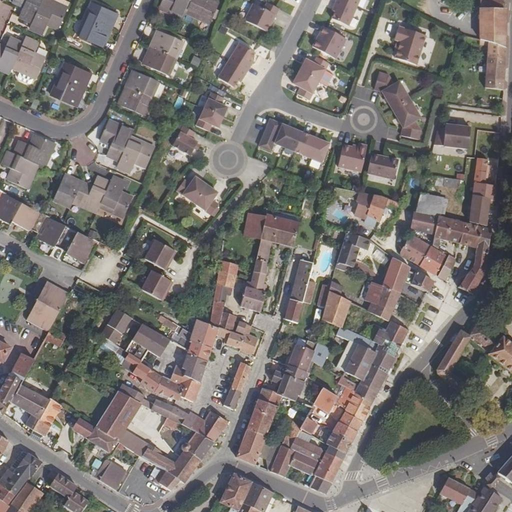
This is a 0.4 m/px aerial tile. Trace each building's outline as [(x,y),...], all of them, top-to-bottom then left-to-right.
[(19,16),(32,21),(40,0),(12,0),(12,1),(23,6),(19,16)] [(57,29),(67,8),(48,0),(40,0),(32,21),(29,27),(43,33),(47,24),(57,29)] [(66,0),(48,0),(67,8),(67,9),(70,2),(66,0)] [(185,13),(190,0),(162,0),(159,8),(183,19),(185,13)] [(207,0),(190,0),(185,13),(209,24),(218,5),(207,0)] [(357,0),(334,0),(330,10),(332,11),(329,18),(345,26),(357,0)] [(481,0),(482,11),(501,11),(501,0),(481,0)] [(85,19),(109,30),(116,13),(92,3),(85,19)] [(277,10),(264,4),(261,10),(250,5),(242,21),(264,32),(269,22),(270,23),(277,10)] [(479,38),(479,40),(488,43),(505,49),(505,10),(501,11),(482,11),(480,11),(479,38)] [(101,47),(109,30),(85,19),(77,36),(101,47)] [(334,60),(344,39),(320,28),(317,35),(319,36),(315,43),(314,42),(311,49),(334,60)] [(426,37),(399,28),(394,41),(397,42),(400,43),(398,50),(395,59),(416,66),(426,37)] [(158,32),(151,49),(175,60),(183,42),(158,32)] [(38,44),(24,37),(21,43),(11,67),(35,78),(44,59),(34,54),(38,44)] [(11,67),(21,43),(9,38),(4,48),(0,46),(0,69),(9,73),(11,67)] [(503,91),(505,49),(488,43),(484,89),(503,91)] [(253,54),(237,44),(216,79),(231,89),(235,82),(238,84),(251,62),(249,60),(253,54)] [(258,45),(254,53),(267,59),(271,50),(258,45)] [(175,60),(151,49),(143,66),(168,77),(175,60)] [(193,55),(189,65),(197,68),(201,59),(193,55)] [(326,64),(315,58),(311,64),(303,60),(290,85),(298,89),(295,95),(307,101),(326,64)] [(66,62),(58,79),(82,90),(90,73),(66,62)] [(133,72),(126,89),(150,100),(157,82),(133,72)] [(378,75),(372,89),(379,93),(400,129),(399,137),(418,141),(420,131),(414,122),(419,119),(399,83),(393,86),(387,79),(378,75)] [(82,90),(58,79),(51,96),(75,106),(82,90)] [(150,100),(126,89),(118,105),(143,116),(150,100)] [(221,99),(209,94),(194,127),(207,132),(211,123),(218,126),(225,109),(219,106),(221,99)] [(327,144),(268,120),(257,147),(269,152),(272,145),(320,163),(327,144)] [(111,146),(106,156),(119,161),(129,138),(132,132),(108,122),(99,141),(111,146)] [(496,133),(497,127),(482,125),(481,132),(496,133)] [(470,129),(445,126),(445,130),(443,148),(442,149),(467,151),(470,129)] [(193,134),(181,128),(170,147),(188,157),(192,150),(195,145),(196,144),(189,140),(193,134)] [(443,148),(445,130),(438,128),(433,146),(443,148)] [(30,146),(20,142),(14,155),(37,165),(43,168),(54,144),(35,135),(30,146)] [(129,138),(119,161),(116,167),(130,173),(135,163),(146,167),(153,149),(129,138)] [(338,168),(361,173),(367,147),(359,145),(358,146),(358,149),(352,148),(343,146),(338,168)] [(37,165),(14,155),(8,152),(3,166),(12,170),(7,181),(26,190),(37,165)] [(380,157),(372,155),(367,175),(394,181),(399,162),(389,159),(389,161),(380,159),(380,157)] [(494,201),(496,187),(487,186),(489,167),(486,167),(487,160),(477,159),(473,196),(494,201)] [(70,208),(73,203),(81,184),(63,176),(53,200),(70,208)] [(459,180),(436,177),(435,185),(458,188),(459,180)] [(99,207),(109,184),(96,178),(91,188),(81,184),(73,203),(96,214),(99,207)] [(126,184),(112,178),(109,184),(99,207),(123,218),(132,199),(121,194),(126,184)] [(182,181),(175,192),(209,216),(217,205),(211,201),(216,194),(193,178),(188,185),(182,181)] [(333,187),(332,194),(348,198),(350,191),(333,187)] [(0,220),(10,226),(12,223),(21,204),(3,194),(0,192),(0,220)] [(393,211),(398,210),(399,207),(397,203),(389,201),(381,199),(372,196),(367,195),(358,194),(356,203),(358,204),(354,217),(364,221),(363,224),(377,229),(379,224),(382,225),(385,216),(387,216),(389,212),(387,211),(387,209),(393,211)] [(437,215),(444,216),(448,200),(420,194),(415,213),(437,217),(437,215)] [(479,228),(476,250),(474,260),(486,260),(490,231),(486,230),(488,206),(493,207),(494,201),(473,196),(469,223),(479,226),(479,228)] [(260,240),(267,209),(269,203),(267,203),(251,209),(249,209),(244,237),(260,240)] [(65,255),(85,266),(97,243),(86,237),(63,225),(42,214),(21,204),(12,223),(28,232),(31,230),(37,234),(36,237),(37,240),(53,249),(55,246),(66,253),(65,255)] [(267,209),(260,240),(254,271),(250,288),(263,293),(265,286),(261,285),(271,243),(292,248),(299,217),(267,209)] [(437,217),(415,213),(414,215),(411,230),(434,235),(437,217)] [(468,226),(465,225),(444,219),(444,216),(437,215),(437,217),(434,235),(432,246),(438,250),(440,240),(458,245),(459,245),(462,246),(466,247),(468,226)] [(479,228),(468,226),(466,247),(476,250),(479,228)] [(369,241),(347,234),(336,263),(352,268),(359,249),(366,251),(369,241)] [(418,267),(430,247),(410,236),(399,256),(418,267)] [(171,259),(173,260),(177,253),(156,242),(146,261),(167,272),(170,265),(168,264),(171,259)] [(432,248),(430,247),(418,267),(434,276),(441,265),(446,256),(432,248)] [(448,256),(443,266),(451,271),(455,259),(448,256)] [(410,269),(392,259),(381,286),(400,294),(404,283),(409,272),(410,269)] [(472,269),(457,288),(472,295),(485,271),(486,260),(474,260),(472,269)] [(218,268),(211,314),(209,326),(217,328),(223,312),(229,289),(232,289),(237,266),(219,261),(218,268)] [(290,300),(284,320),(297,324),(302,304),(308,282),(312,265),(301,261),(291,300),(290,300)] [(451,271),(443,266),(437,278),(446,282),(451,271)] [(240,308),(259,313),(265,293),(263,293),(250,288),(254,271),(249,270),(245,290),(240,308)] [(141,291),(162,302),(166,295),(164,294),(166,289),(169,290),(172,283),(152,272),(141,291)] [(404,283),(411,286),(415,274),(409,272),(404,283)] [(415,274),(411,286),(427,293),(428,293),(430,289),(433,290),(434,288),(432,285),(434,282),(432,281),(416,272),(415,274)] [(381,286),(363,279),(361,284),(364,285),(363,288),(368,291),(366,297),(369,298),(367,304),(370,305),(367,310),(366,312),(368,313),(386,322),(388,322),(388,321),(400,294),(381,286)] [(48,333),(51,328),(69,294),(46,282),(25,321),(48,333)] [(308,282),(302,304),(309,306),(314,283),(308,282)] [(342,288),(331,282),(329,289),(328,293),(339,298),(342,288)] [(328,293),(329,289),(322,287),(317,307),(324,310),(328,293)] [(322,320),(342,329),(350,303),(339,298),(328,293),(324,310),(322,320)] [(235,317),(223,312),(217,328),(230,333),(235,317)] [(381,332),(386,322),(368,313),(363,323),(381,332)] [(190,318),(186,332),(191,334),(188,341),(191,342),(197,322),(190,318)] [(186,332),(166,319),(163,324),(179,334),(178,337),(186,342),(188,341),(191,334),(186,332)] [(437,375),(461,395),(467,386),(451,373),(469,340),(488,355),(487,356),(511,375),(511,344),(502,336),(501,338),(477,319),(467,335),(459,331),(436,370),(437,375)] [(210,349),(215,335),(217,328),(209,326),(197,322),(191,342),(210,349)] [(245,325),(239,322),(235,332),(241,335),(245,325)] [(379,345),(396,354),(408,330),(390,322),(379,345)] [(128,325),(124,334),(138,341),(139,341),(165,356),(170,346),(172,342),(155,332),(149,343),(141,338),(143,334),(128,325)] [(65,336),(51,328),(48,333),(44,340),(59,348),(65,336)] [(217,328),(215,335),(227,340),(225,345),(240,349),(239,351),(250,356),(258,339),(249,336),(246,334),(245,338),(230,333),(217,328)] [(170,400),(177,401),(179,397),(183,388),(178,387),(179,385),(170,381),(162,377),(154,373),(144,366),(140,364),(141,362),(91,331),(85,340),(113,357),(115,354),(136,367),(132,374),(142,381),(140,384),(154,394),(170,400)] [(379,345),(351,333),(347,331),(344,338),(349,341),(336,368),(360,381),(357,388),(340,379),(338,384),(343,387),(347,389),(371,402),(396,354),(379,345)] [(188,341),(186,342),(183,348),(187,351),(186,355),(206,361),(210,349),(191,342),(188,341)] [(310,362),(316,345),(308,342),(305,349),(296,345),(287,367),(305,374),(310,362)] [(9,348),(0,343),(0,362),(3,363),(9,348)] [(321,347),(316,345),(310,362),(313,363),(321,368),(326,357),(318,352),(321,347)] [(165,356),(169,359),(173,353),(171,352),(173,348),(170,346),(165,356)] [(180,347),(177,354),(185,359),(186,355),(187,351),(183,348),(180,347)] [(10,374),(23,380),(33,361),(21,354),(10,374)] [(186,355),(185,359),(182,366),(201,375),(206,361),(186,355)] [(144,366),(154,373),(156,368),(161,371),(165,363),(161,361),(159,364),(150,358),(144,366)] [(170,381),(177,366),(168,362),(162,377),(170,381)] [(250,368),(241,364),(231,388),(240,392),(250,368)] [(182,368),(177,366),(170,381),(179,385),(178,387),(183,388),(179,397),(191,403),(198,384),(182,377),(184,369),(182,368)] [(198,384),(201,375),(182,366),(182,368),(184,369),(182,377),(198,384)] [(305,374),(287,367),(283,375),(303,380),(305,374)] [(488,370),(478,385),(487,391),(497,376),(488,370)] [(23,380),(10,374),(4,371),(0,377),(0,415),(3,418),(10,403),(20,386),(23,380)] [(275,394),(295,401),(296,396),(299,397),(304,383),(302,382),(303,380),(283,375),(275,372),(271,381),(279,384),(275,394)] [(117,392),(140,404),(140,405),(144,396),(130,389),(122,379),(114,390),(117,392)] [(25,426),(33,431),(49,402),(41,397),(20,386),(10,403),(31,415),(25,426)] [(347,389),(343,387),(337,398),(340,399),(347,389)] [(223,406),(232,410),(240,392),(231,388),(223,406)] [(258,400),(277,408),(280,402),(292,406),(295,401),(275,394),(262,388),(258,400)] [(328,415),(334,403),(337,398),(322,388),(313,405),(328,415)] [(347,389),(340,399),(338,405),(346,410),(339,423),(356,432),(371,402),(347,389)] [(49,402),(50,400),(52,397),(44,392),(41,397),(49,402)] [(182,484),(214,443),(190,429),(188,433),(193,436),(186,445),(184,445),(182,446),(181,448),(181,449),(182,451),(174,464),(158,455),(160,451),(151,446),(124,430),(140,404),(117,392),(95,428),(116,442),(140,458),(165,471),(179,481),(182,484)] [(50,400),(49,402),(33,431),(44,437),(61,407),(50,400)] [(155,400),(151,410),(167,419),(174,408),(155,400)] [(247,430),(265,437),(277,408),(258,400),(247,430)] [(291,422),(299,430),(300,429),(311,408),(302,404),(291,422)] [(346,410),(338,405),(332,418),(338,423),(339,423),(346,410)] [(167,419),(151,410),(145,407),(142,411),(153,417),(152,419),(174,430),(177,423),(167,419)] [(188,415),(174,408),(167,419),(177,423),(182,426),(188,415)] [(281,411),(286,417),(289,413),(284,408),(281,411)] [(311,408),(300,429),(311,435),(317,425),(316,424),(319,419),(317,417),(320,412),(311,408)] [(505,413),(488,415),(500,425),(510,420),(511,418),(511,413),(508,411),(505,413)] [(188,429),(195,416),(190,412),(188,415),(182,426),(188,429)] [(204,421),(221,431),(227,422),(210,412),(204,421)] [(214,443),(221,431),(204,421),(195,416),(188,429),(190,429),(214,443)] [(71,430),(86,440),(93,428),(79,419),(71,430)] [(338,423),(326,445),(328,446),(344,455),(356,432),(339,423),(338,423)] [(116,442),(95,428),(94,427),(93,428),(86,440),(109,454),(116,442)] [(265,439),(265,437),(247,430),(236,459),(253,466),(262,445),(269,448),(272,442),(265,439)] [(311,437),(299,430),(290,450),(294,452),(288,465),(290,466),(311,475),(321,452),(309,446),(311,437)] [(280,446),(273,442),(265,460),(267,472),(269,472),(280,446)] [(290,450),(280,446),(269,472),(284,478),(290,466),(288,465),(294,452),(290,450)] [(341,462),(344,455),(328,446),(325,453),(341,462)] [(315,477),(309,489),(324,495),(341,462),(325,453),(313,476),(315,477)] [(28,478),(30,479),(42,464),(28,455),(25,459),(17,470),(15,469),(11,474),(7,471),(0,480),(0,485),(14,497),(28,478)] [(12,466),(15,469),(17,470),(25,459),(20,455),(12,466)] [(511,511),(511,456),(497,472),(502,476),(511,483),(511,511),(491,511),(501,498),(489,491),(483,488),(479,494),(467,511),(511,511)] [(94,477),(116,491),(123,477),(106,468),(106,469),(100,468),(94,477)] [(486,482),(492,475),(483,468),(477,475),(486,482)] [(158,484),(170,491),(179,481),(165,471),(158,484)] [(58,493),(66,480),(58,475),(57,476),(51,472),(47,477),(54,482),(50,487),(58,493)] [(489,491),(502,476),(497,472),(487,483),(483,488),(489,491)] [(238,511),(252,483),(234,474),(220,501),(231,507),(228,511),(238,511)] [(442,491),(446,482),(442,479),(437,488),(442,491)] [(467,511),(479,494),(448,479),(446,482),(442,491),(440,495),(460,505),(456,511),(467,511)] [(66,480),(58,493),(67,499),(62,507),(69,511),(82,511),(89,502),(74,493),(78,488),(66,480)] [(17,511),(31,511),(43,494),(27,483),(16,498),(10,507),(17,511)] [(264,511),(274,494),(252,483),(238,511),(264,511)] [(0,485),(0,500),(2,502),(7,506),(14,497),(0,485)] [(7,506),(2,502),(0,504),(0,511),(4,511),(8,506),(7,506)]
